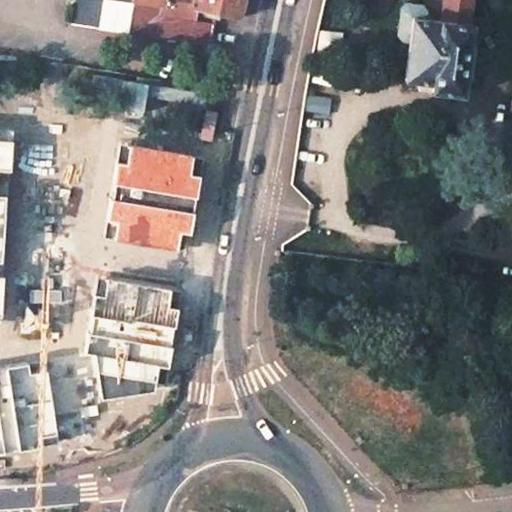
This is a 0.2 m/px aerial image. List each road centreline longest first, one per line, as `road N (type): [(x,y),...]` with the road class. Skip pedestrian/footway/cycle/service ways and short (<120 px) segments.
road 1 (secondary): [(223,275),(276,0)]
road 2 (unknown): [(265,52),(53,26)]
road 3 (secondary): [(223,275),(198,449)]
road 4 (secondary): [(262,444),(240,386),(223,275)]
